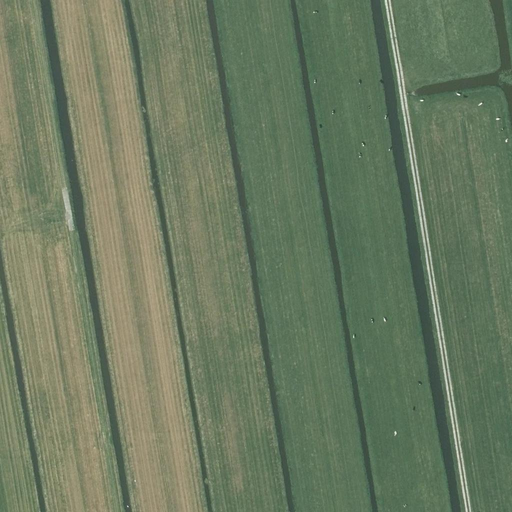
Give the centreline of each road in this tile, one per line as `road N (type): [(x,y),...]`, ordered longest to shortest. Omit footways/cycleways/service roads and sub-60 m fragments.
road 1 (track): [(34,0),(117,511)]
road 2 (track): [(468,511),(387,0)]
